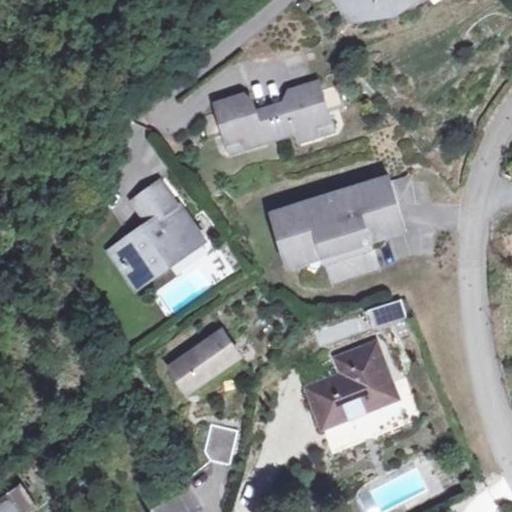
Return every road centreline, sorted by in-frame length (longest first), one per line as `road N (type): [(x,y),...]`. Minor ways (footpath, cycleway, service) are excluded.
road 1 (residential): [(511,468),(477,342),(474,268),(488,158),(511,120)]
road 2 (residential): [(279,0),(146,114)]
